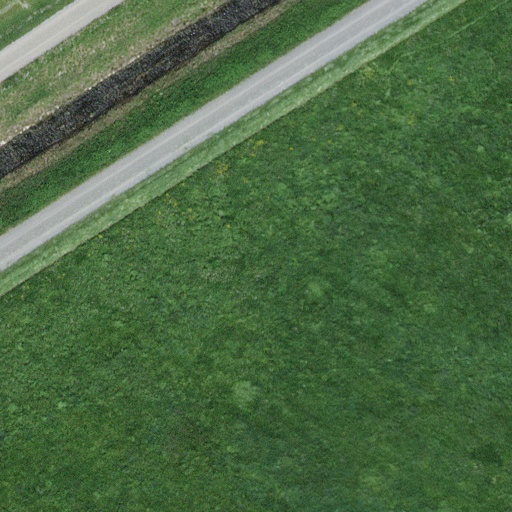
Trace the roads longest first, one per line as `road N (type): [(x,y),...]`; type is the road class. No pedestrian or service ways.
road 1 (track): [(0,247),(389,0)]
road 2 (track): [(0,71),(109,0)]
